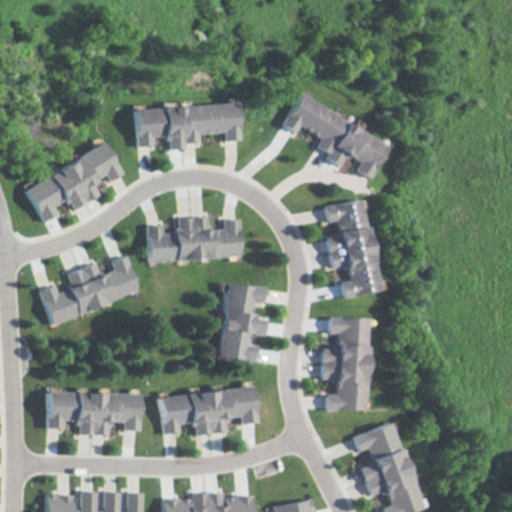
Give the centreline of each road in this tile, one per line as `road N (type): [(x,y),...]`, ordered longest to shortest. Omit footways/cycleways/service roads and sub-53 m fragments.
road 1 (residential): [(0,252),(81,233),(155,183),(217,181),(246,192),(290,243),(290,403),(339,511),(14,462),(2,252)]
road 2 (residential): [(14,462),(179,467),(224,463),(300,437)]
